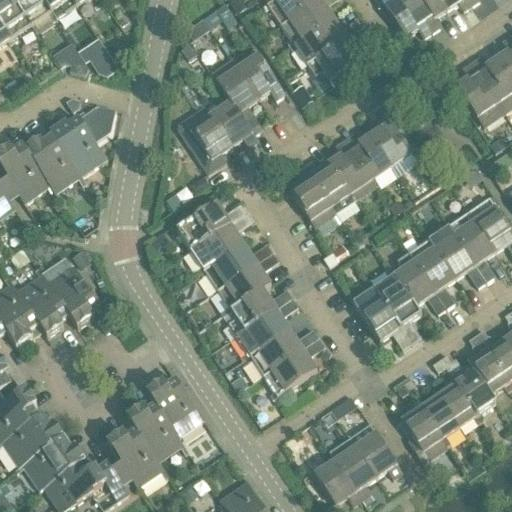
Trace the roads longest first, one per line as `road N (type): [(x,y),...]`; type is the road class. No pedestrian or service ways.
road 1 (residential): [(353,390),(230,182),(380,87)]
road 2 (unclassified): [(175,349),(124,250),(148,113)]
road 3 (residential): [(134,382),(87,427),(43,380),(102,347)]
road 4 (residential): [(353,390),(393,374),(511,294)]
road 5 (residential): [(148,113),(62,97),(0,142)]
road 6 (unclassified): [(248,457),(175,349)]
road 7 (residential): [(248,457),(353,390)]
